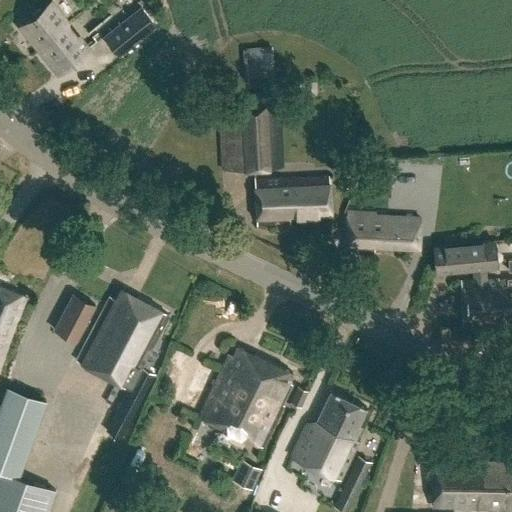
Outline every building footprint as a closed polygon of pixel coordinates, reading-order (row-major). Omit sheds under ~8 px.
[(20,25),(58,73),(88,48),(50,0),(20,25)] [(102,36),(118,56),(156,26),(140,6),(102,36)] [(263,70),(264,42),(238,41),(237,69),(263,70)] [(265,105),(264,94),(246,95),(247,106),(219,107),(223,170),(254,168),(257,225),(289,223),(289,215),(331,213),(329,182),(328,182),(328,175),(271,178),(271,166),(283,166),(280,104),(265,105)] [(352,188),(356,167),(340,164),(337,185),(352,188)] [(367,195),(390,196),(391,169),(368,168),(367,195)] [(419,247),(420,218),(375,216),(375,213),(346,212),(345,250),(374,251),(374,246),(419,247)] [(511,278),(485,280),(484,267),(485,267),(483,242),(433,246),(435,272),(474,268),(474,280),(461,281),(463,324),(504,322),(504,315),(511,314),(511,278)] [(17,319),(25,296),(0,286),(0,362),(16,318),(17,319)] [(168,315),(120,289),(114,301),(110,299),(76,362),(128,390),(107,430),(120,437),(154,375),(146,371),(151,362),(144,359),(168,315)] [(95,305),(73,293),(53,329),(75,341),(95,305)] [(294,373),(238,347),(234,355),(229,353),(199,416),(264,447),(284,406),(281,405),(291,384),(289,383),(294,373)] [(18,476),(45,400),(6,386),(0,402),(0,511),(46,511),(55,489),(18,476)] [(301,408),(308,391),(297,386),(289,402),(301,408)] [(341,478),(359,441),(355,440),(362,426),(359,424),(366,409),(330,392),(316,420),(306,423),(292,454),(341,478)] [(235,453),(223,469),(236,479),(248,463),(235,453)] [(348,510),(371,462),(358,455),(334,504),(348,510)] [(504,509),(506,462),(482,461),(482,458),(434,458),(433,507),(504,509)]
